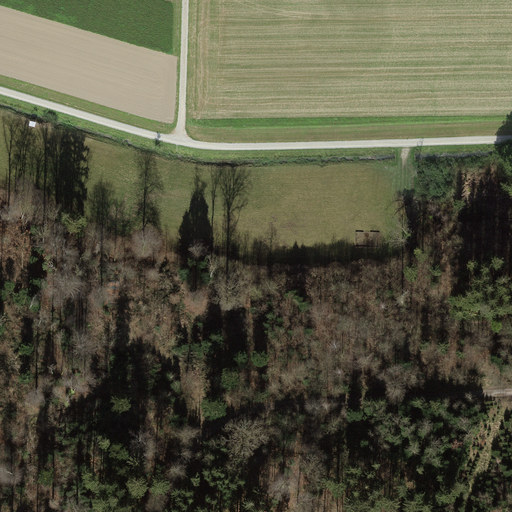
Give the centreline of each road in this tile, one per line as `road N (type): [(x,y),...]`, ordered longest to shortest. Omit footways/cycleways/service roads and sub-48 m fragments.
road 1 (track): [(511,142),(214,149),(0,89)]
road 2 (track): [(159,511),(215,430),(278,404),(511,393)]
road 3 (track): [(183,143),(187,0)]
